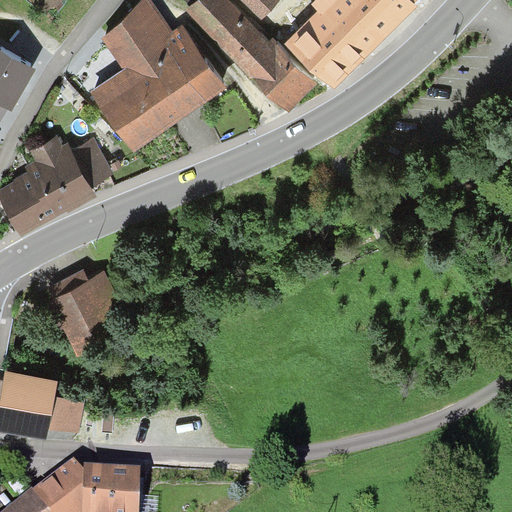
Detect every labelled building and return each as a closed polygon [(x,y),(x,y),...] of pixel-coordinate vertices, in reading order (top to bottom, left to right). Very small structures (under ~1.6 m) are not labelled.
[(181,0),(191,9),(198,0),(181,0)] [(281,110),(313,76),(278,44),(271,51),(216,0),(198,0),(191,9),(182,18),(281,110)] [(233,0),(253,19),(270,0),(233,0)] [(304,0),(312,7),(278,44),(313,76),(324,87),(402,4),(398,0),(304,0)] [(118,72),(85,96),(123,149),(215,84),(177,30),(168,37),(146,6),(96,41),(118,72)] [(0,120),(25,89),(14,80),(26,65),(4,47),(0,53),(0,120)] [(66,157),(86,192),(108,179),(88,144),(66,157)] [(36,174),(0,194),(0,207),(15,233),(86,192),(66,157),(60,160),(51,145),(27,159),(36,174)] [(96,275),(47,302),(75,353),(109,334),(99,316),(114,308),(96,275)] [(0,378),(0,430),(37,436),(38,429),(41,402),(44,384),(0,378)] [(41,402),(38,429),(72,433),(75,407),(41,402)] [(28,506),(33,511),(76,511),(75,483),(82,483),(68,468),(28,506)] [(82,483),(75,483),(76,511),(133,511),(133,482),(82,483)] [(33,511),(28,506),(22,500),(8,511),(33,511)]
